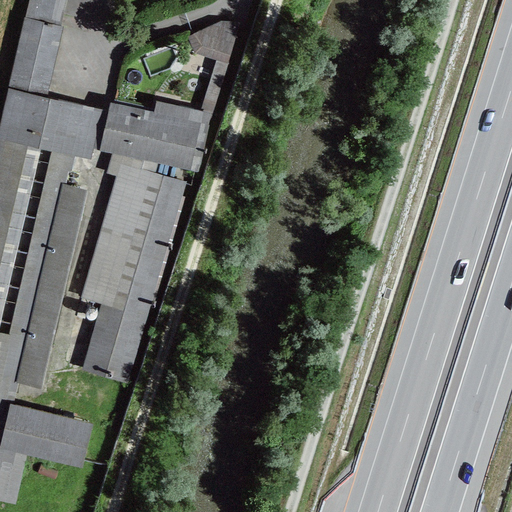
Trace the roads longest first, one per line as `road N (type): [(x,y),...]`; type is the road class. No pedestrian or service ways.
road 1 (track): [(288,511),(453,0)]
road 2 (track): [(274,0),(113,511)]
road 3 (motorway): [(511,91),(379,511)]
road 4 (motorway): [(439,511),(511,282)]
